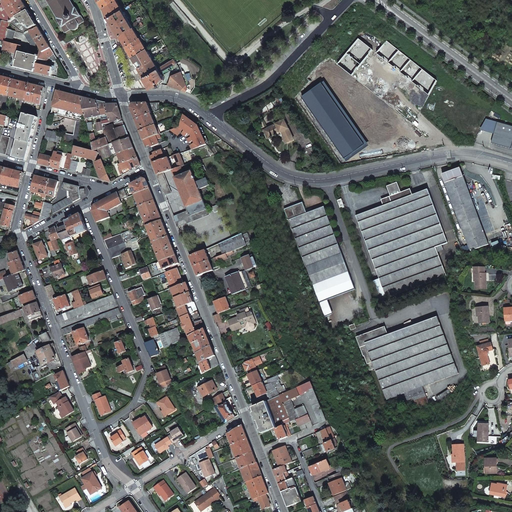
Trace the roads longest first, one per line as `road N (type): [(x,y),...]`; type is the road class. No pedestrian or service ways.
road 1 (tertiary): [(208,115),(298,177),(462,151),(511,163)]
road 2 (residential): [(246,416),(147,167)]
road 3 (residential): [(82,202),(149,366),(133,406),(94,431)]
road 4 (residential): [(94,431),(19,238)]
road 5 (unclassified): [(208,115),(265,85),(348,0)]
road 6 (tertiary): [(377,0),(511,99)]
road 7 (residential): [(246,416),(132,486)]
